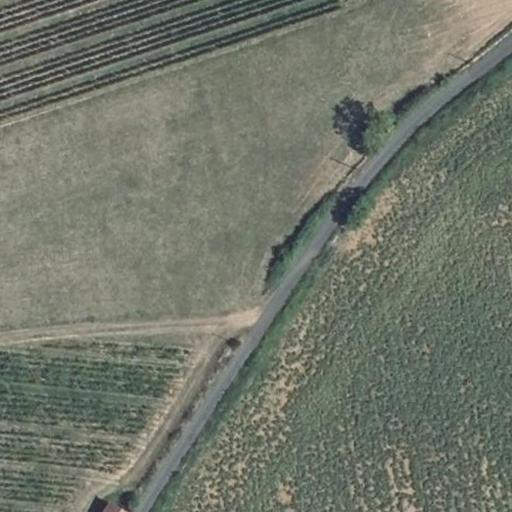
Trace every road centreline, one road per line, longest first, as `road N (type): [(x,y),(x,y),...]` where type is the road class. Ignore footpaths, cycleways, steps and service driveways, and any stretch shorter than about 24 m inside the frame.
road 1 (unclassified): [(511,43),(378,156),(142,511)]
road 2 (track): [(268,313),(0,341)]
